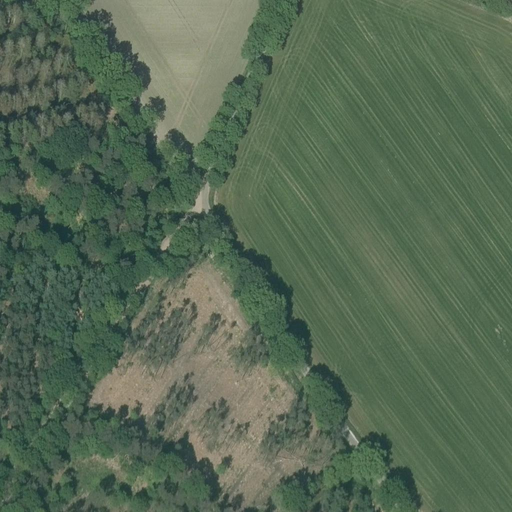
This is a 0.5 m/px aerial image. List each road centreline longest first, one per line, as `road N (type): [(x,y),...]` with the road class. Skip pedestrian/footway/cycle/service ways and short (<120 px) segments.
road 1 (track): [(0,492),(199,202),(145,137),(59,0)]
road 2 (unclassified): [(404,511),(199,202),(292,0)]
road 3 (track): [(0,169),(145,137)]
